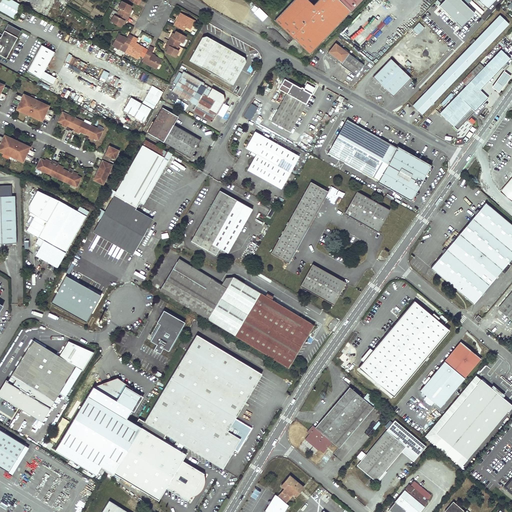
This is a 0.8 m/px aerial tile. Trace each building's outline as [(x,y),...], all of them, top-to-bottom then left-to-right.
[(315,0),(311,5),(306,0),(291,0),(273,20),(308,53),(358,0),(315,0)] [(442,0),(438,5),(461,26),(474,11),(461,0),(442,0)] [(479,0),(488,8),(496,0),(479,0)] [(121,24),(123,20),(125,21),(129,13),(127,13),(129,9),(131,6),(120,1),(117,8),(119,9),(115,16),(113,15),(109,22),(120,27),(121,24)] [(178,11),(171,24),(181,29),(183,25),(187,28),(192,18),(178,11)] [(471,44),(412,105),(421,114),(508,24),(499,16),(474,41),(472,39),(469,42),(471,44)] [(0,56),(6,60),(22,33),(9,26),(1,40),(0,41),(0,56)] [(170,36),(166,44),(168,45),(165,49),(164,51),(174,57),(178,50),(176,49),(179,42),(182,43),(185,36),(175,30),(174,33),(172,37),(170,36)] [(141,40),(150,43),(152,37),(143,34),(141,40)] [(136,40),(127,35),(125,40),(116,35),(111,46),(137,60),(142,49),(134,44),(136,40)] [(203,38),(190,60),(234,85),(247,62),(245,58),(208,36),(203,38)] [(362,65),(334,43),(327,52),(340,62),(339,63),(339,64),(354,75),(362,65)] [(153,49),(148,47),(140,62),(155,70),(160,60),(149,55),(153,49)] [(55,56),(42,48),(27,74),(52,89),(56,82),(44,75),(55,56)] [(465,86),(439,114),(456,130),(487,98),(478,90),(509,59),(500,50),(483,68),(465,86)] [(104,52),(101,59),(110,63),(113,57),(104,52)] [(340,62),(327,52),(326,53),(339,63),(340,62)] [(410,78),(390,60),(373,77),(393,96),(410,78)] [(478,63),(460,82),(465,86),(483,68),(478,63)] [(99,79),(104,82),(109,72),(103,70),(99,79)] [(202,82),(184,71),(171,91),(196,106),(194,110),(212,121),(225,99),(218,92),(212,88),(210,91),(209,90),(200,86),(202,82)] [(509,76),(502,71),(491,87),(498,93),(509,76)] [(114,76),(111,84),(116,86),(119,78),(114,76)] [(302,88),(286,79),(280,89),(288,94),(273,121),(291,131),(312,94),(305,90),(305,89),(302,87),(302,88)] [(0,102),(3,104),(10,90),(3,87),(4,86),(0,84),(0,102)] [(151,85),(142,103),(129,96),(122,110),(143,121),(151,107),(153,109),(162,91),(151,85)] [(50,123),(55,112),(48,109),(49,107),(24,96),(23,98),(16,95),(11,105),(18,108),(17,110),(28,115),(32,107),(35,108),(31,117),(43,122),(44,120),(50,123)] [(251,120),(257,106),(250,103),(243,116),(251,120)] [(201,140),(173,124),(178,116),(162,107),(147,132),(191,157),(201,140)] [(99,141),(103,132),(63,113),(59,123),(63,124),(68,127),(67,129),(66,130),(74,134),(74,132),(75,130),(82,133),(87,135),(85,139),(88,141),(89,139),(90,137),(95,139),(99,141)] [(382,139),(349,120),(329,155),(385,188),(405,152),(398,148),(397,150),(394,148),(395,146),(393,145),(392,147),(381,140),(382,139)] [(276,144),(255,132),(246,148),(257,154),(248,170),(281,188),(299,156),(293,153),(276,144)] [(0,137),(0,152),(24,163),(24,161),(31,164),(36,154),(29,151),(30,148),(19,143),(15,152),(11,150),(16,142),(5,137),(4,139),(0,137)] [(167,152),(146,139),(142,144),(164,157),(167,152)] [(294,150),(278,141),(276,144),(293,153),(294,150)] [(164,157),(142,144),(120,183),(117,188),(114,194),(135,206),(139,201),(143,203),(165,165),(161,162),(164,157)] [(108,177),(107,177),(105,176),(106,172),(108,173),(109,174),(113,166),(110,165),(113,158),(116,159),(119,151),(110,147),(109,150),(108,153),(106,152),(101,163),(103,164),(101,166),(100,170),(99,169),(96,174),(98,175),(96,178),(95,181),(104,185),(108,177)] [(431,168),(405,152),(385,188),(411,203),(420,186),(423,186),(422,184),(431,168)] [(77,188),(81,179),(78,178),(73,175),(74,173),(74,171),(71,170),(69,173),(64,171),(58,168),(59,166),(59,165),(52,161),(51,163),(50,165),(45,162),(41,161),(37,170),(77,188)] [(511,178),(501,191),(511,200),(511,178)] [(328,192),(311,183),(271,253),(288,263),(328,192)] [(11,186),(0,186),(0,250),(1,250),(0,244),(16,243),(14,196),(11,197),(11,186)] [(86,216),(38,190),(30,205),(31,211),(35,216),(27,230),(40,237),(36,244),(39,246),(34,255),(57,268),(86,216)] [(253,209),(220,190),(195,234),(228,253),(253,209)] [(391,211),(358,193),(346,215),(378,233),(391,211)] [(135,206),(114,194),(94,228),(133,251),(147,227),(148,227),(152,219),(134,209),(135,206)] [(511,226),(486,205),(429,271),(471,305),(511,259),(511,226)] [(80,207),(77,211),(86,216),(88,212),(80,207)] [(133,251),(94,228),(93,231),(132,254),(133,251)] [(222,286),(179,261),(173,271),(221,300),(233,278),(226,280),(222,286)] [(344,282),(311,265),(299,287),(333,304),(344,282)] [(221,300),(173,271),(160,293),(288,369),(313,326),(233,278),(221,300)] [(511,292),(497,310),(511,321),(511,292)] [(362,361),(357,367),(386,391),(384,394),(390,399),(447,329),(436,320),(430,315),(412,300),(403,312),(394,323),(383,335),(382,334),(380,337),(382,338),(371,350),(362,361)] [(403,312),(400,309),(391,320),(394,323),(403,312)] [(164,310),(163,311),(184,323),(185,322),(164,310)] [(184,323),(163,311),(159,318),(162,319),(153,337),(156,339),(154,344),(155,344),(156,345),(153,350),(160,354),(163,349),(168,352),(184,323)] [(262,375),(195,337),(144,423),(180,444),(183,446),(222,469),(234,449),(239,452),(253,429),(236,419),(262,375)] [(65,397),(91,354),(69,341),(59,356),(33,340),(4,388),(6,397),(43,420),(59,393),(65,397)] [(459,341),(435,369),(455,386),(479,358),(459,341)] [(368,348),(359,359),(362,361),(371,350),(368,348)] [(386,391),(357,367),(355,370),(384,394),(386,391)] [(119,383),(102,373),(93,387),(99,391),(119,383)] [(481,379),(436,433),(441,437),(462,454),(468,459),(511,405),(501,397),(503,395),(493,386),(491,388),(481,379)] [(182,461),(186,454),(181,451),(183,446),(180,444),(177,448),(142,428),(126,419),(131,410),(134,412),(143,397),(119,383),(99,391),(93,387),(55,451),(96,475),(102,466),(115,474),(114,475),(159,501),(166,488),(188,501),(192,494),(194,495),(197,491),(196,488),(197,485),(201,484),(204,478),(202,477),(204,474),(182,461)] [(337,447),(371,407),(360,398),(348,387),(333,404),(325,413),(314,427),(312,425),(306,432),(308,434),(304,439),(317,450),(318,448),(322,452),(331,442),(337,447)] [(376,401),(365,392),(360,398),(371,407),(376,401)] [(389,428),(357,465),(377,481),(401,452),(406,448),(417,458),(426,448),(395,421),(389,428)] [(25,446),(0,430),(0,466),(8,472),(25,446)] [(462,454),(441,437),(435,444),(456,462),(462,454)] [(413,462),(417,458),(406,448),(401,452),(413,462)] [(511,478),(498,495),(471,472),(481,459),(478,460),(467,473),(498,499),(506,490),(511,494),(511,478)] [(303,488),(289,476),(280,486),(284,490),(278,497),(285,503),(293,494),(296,497),(299,494),(300,492),(303,488)] [(408,487),(387,511),(388,511),(419,511),(425,505),(421,502),(412,494),(414,491),(408,487)] [(414,491),(412,494),(421,502),(423,499),(414,491)] [(321,511),(323,511),(300,492),(299,494),(320,511),(321,511)] [(129,511),(109,500),(101,511),(129,511)] [(464,511),(453,502),(444,511),(468,511),(466,510),(464,511)]
